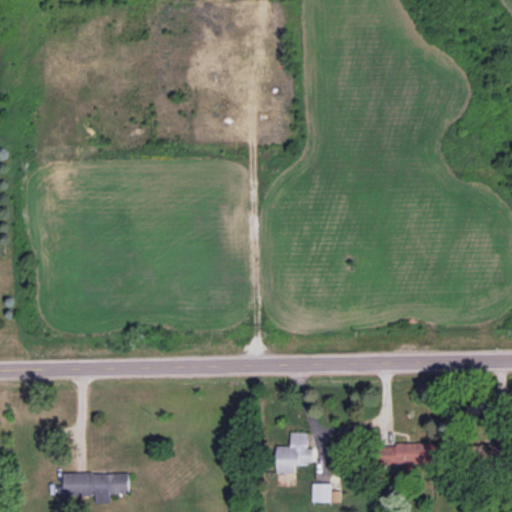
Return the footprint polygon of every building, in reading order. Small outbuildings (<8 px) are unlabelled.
[(308,433),(291,432),(291,446),(275,446),(275,473),(295,473),(295,464),(313,464),(313,448),(308,448),(308,433)] [(435,442),(394,444),(395,447),(381,447),(381,465),(435,463),(435,442)] [(510,443),(478,442),(478,462),(509,463),(510,443)] [(129,472),(64,473),(64,495),(96,495),(96,503),(111,502),(111,494),(130,493),(129,472)] [(331,483),(312,483),(312,501),(339,501),(339,491),(331,491),(331,483)]
